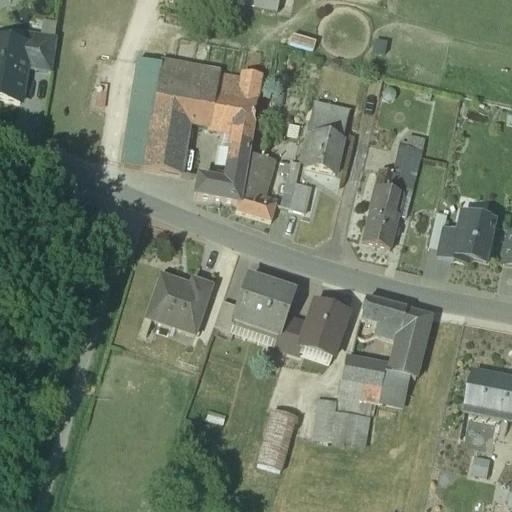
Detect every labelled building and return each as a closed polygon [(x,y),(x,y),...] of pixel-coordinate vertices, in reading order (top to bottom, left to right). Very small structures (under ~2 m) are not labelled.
[(276,0),(202,0),(201,8),(272,21),(276,0)] [(28,52),(24,75),(50,78),(54,46),(29,42),(28,52)] [(0,107),(19,110),(24,75),(28,52),(0,47),(0,107)] [(260,83),(182,70),(181,76),(135,69),(118,173),(178,183),(187,131),(208,134),(207,136),(230,141),(248,144),(260,83)] [(382,100),(383,105),(386,107),(390,106),(392,103),(391,98),(388,96),(385,97),(382,100)] [(346,119),(312,110),(305,139),(312,141),(339,147),(346,119)] [(224,185),(216,183),(214,183),(213,188),(196,184),(192,203),(236,211),(245,161),(248,144),(230,141),(228,154),(229,155),(224,185)] [(339,147),(312,141),(304,175),(334,182),(342,148),(339,147)] [(367,217),(368,217),(396,224),(403,225),(419,158),(397,152),(390,181),(377,178),(367,217)] [(236,211),(235,218),(270,229),(274,212),(258,206),(268,166),(245,161),(236,211)] [(286,182),(279,215),(287,217),(293,192),(298,171),(289,169),(289,172),(282,170),(280,180),(286,182)] [(309,196),(293,192),(287,217),(304,220),(309,196)] [(396,224),(368,217),(360,250),(388,257),(396,224)] [(432,221),(424,255),(436,258),(440,238),(444,224),(432,221)] [(481,233),(457,228),(454,241),(440,238),(436,258),(435,264),(451,268),(453,263),(487,271),(496,229),(482,226),(481,233)] [(511,237),(509,237),(502,270),(511,271),(511,237)] [(290,298),(245,283),(235,314),(231,327),(232,327),(275,341),(276,342),(282,324),(290,298)] [(188,288),(184,302),(155,292),(144,326),(192,341),(208,294),(188,288)] [(404,318),(362,307),(357,327),(376,332),(399,338),(404,318)] [(235,314),(219,308),(211,334),(228,340),(232,327),(231,327),(235,314)] [(345,322),(312,311),(305,332),(297,354),(299,355),(301,350),(330,360),(328,365),(330,366),(345,322)] [(428,324),(404,318),(399,338),(396,349),(395,349),(387,381),(396,383),(406,385),(413,387),(428,324)] [(282,324),(276,342),(275,341),(270,354),(283,359),(293,329),(282,324)] [(293,329),(283,359),(296,363),(299,355),(297,354),(305,332),(293,329)] [(399,338),(376,332),(374,343),(395,349),(396,349),(399,338)] [(342,366),(338,388),(378,396),(381,380),(377,379),(378,374),(342,366)] [(511,387),(500,385),(499,383),(474,378),(467,414),(511,422),(511,387)] [(387,381),(381,380),(378,396),(393,399),(396,383),(387,381)] [(406,385),(396,383),(393,399),(402,401),(406,385)] [(378,396),(338,388),(334,404),(370,412),(399,418),(402,401),(393,399),(378,396)] [(334,404),(316,400),(306,448),(326,453),(333,423),(366,431),(370,412),(334,404)] [(292,424),(269,417),(253,471),(276,477),(292,424)] [(490,467),(475,464),(471,483),(486,486),(490,467)]
